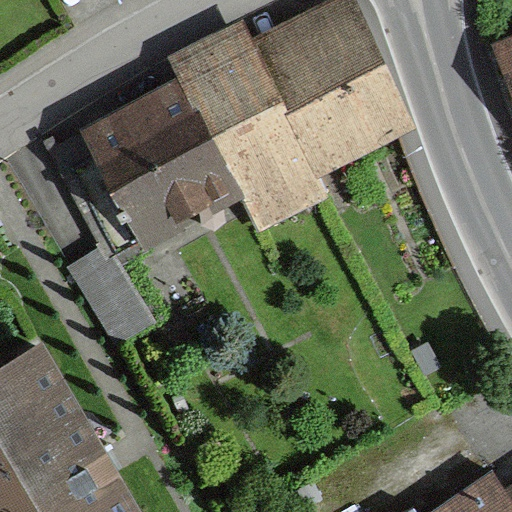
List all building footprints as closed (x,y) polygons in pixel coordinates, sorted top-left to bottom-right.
[(284,42),(285,46),(255,60),(306,164),(342,148),(395,119),(346,11),(284,42)] [(511,48),(494,57),(511,100),(511,48)] [(314,180),(306,164),(255,60),(252,56),(183,91),(179,84),(48,154),(103,257),(234,187),(255,227),(320,194),(314,180)] [(0,511),(19,511),(101,466),(33,349),(0,367),(0,511)] [(127,511),(101,466),(19,511),(127,511)] [(399,511),(511,511),(511,508),(511,509),(488,474),(427,511),(411,511),(408,507),(399,511)]
